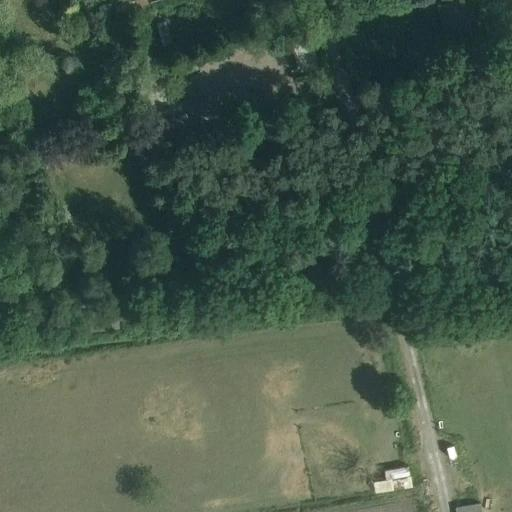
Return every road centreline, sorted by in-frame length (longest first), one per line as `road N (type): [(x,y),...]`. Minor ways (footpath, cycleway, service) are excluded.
road 1 (residential): [(0,342),(398,292)]
road 2 (residential): [(320,0),(398,292)]
road 3 (unknown): [(462,511),(398,292)]
